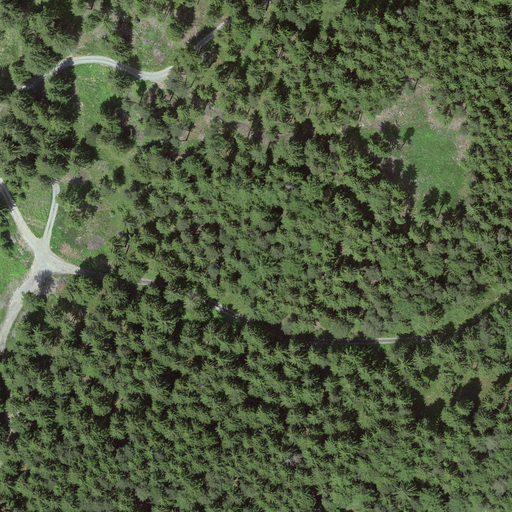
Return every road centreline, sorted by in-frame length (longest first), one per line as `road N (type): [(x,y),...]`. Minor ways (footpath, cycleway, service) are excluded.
road 1 (track): [(511,307),(482,326),(415,341),(285,337),(172,286),(43,260),(0,180)]
road 2 (track): [(30,79),(23,106),(53,172),(54,210),(43,260),(4,336),(17,427),(0,486)]
road 3 (track): [(30,79),(76,59),(163,72),(271,0)]
